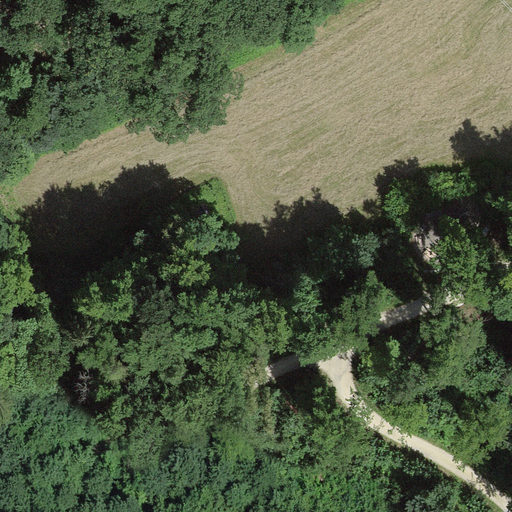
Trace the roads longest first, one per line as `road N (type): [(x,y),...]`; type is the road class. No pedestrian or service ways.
road 1 (track): [(511,267),(0,492)]
road 2 (track): [(345,341),(345,395),(362,413),(467,468),(511,505)]
